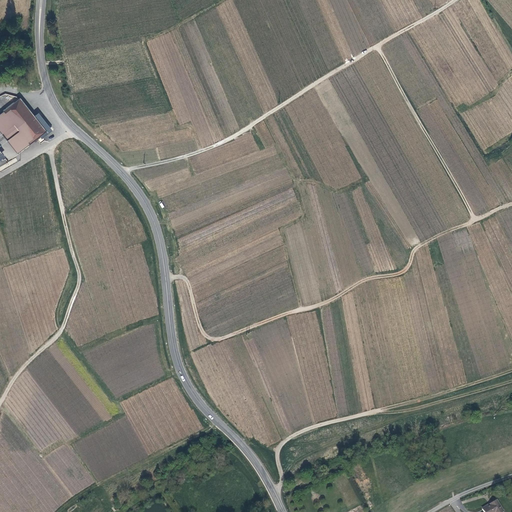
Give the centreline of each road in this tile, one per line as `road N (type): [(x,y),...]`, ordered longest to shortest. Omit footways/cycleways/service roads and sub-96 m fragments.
road 1 (secondary): [(282,511),(256,462),(203,406),(180,368),(153,213),(123,170),(77,128)]
road 2 (track): [(511,201),(413,248),(401,273),(368,277),(223,339),(207,335),(186,279),(167,280)]
road 3 (track): [(453,0),(208,149),(123,170)]
road 4 (track): [(0,402),(60,331),(80,277),(51,147)]
road 5 (track): [(378,47),(476,218)]
road 6 (track): [(220,423),(61,511)]
road 7 (track): [(374,409),(298,431),(281,444),(283,486),(274,493)]
road 8 (secondary): [(77,128),(43,73),(41,0)]
